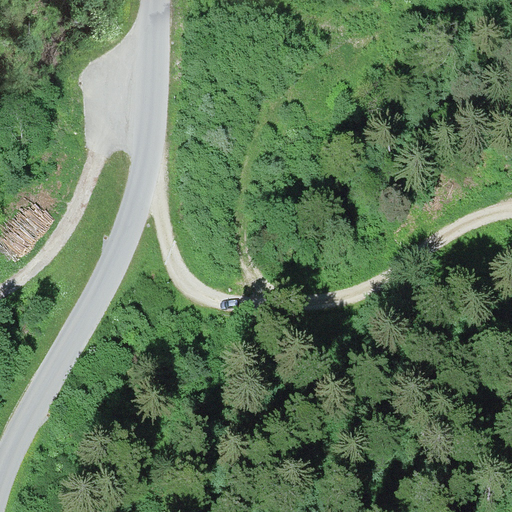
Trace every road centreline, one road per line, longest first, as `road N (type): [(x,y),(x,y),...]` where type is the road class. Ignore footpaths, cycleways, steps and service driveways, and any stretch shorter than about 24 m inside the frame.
road 1 (tertiary): [(0,478),(126,235),(143,162),(154,0)]
road 2 (track): [(143,162),(173,264),(203,296),(224,303),(355,294),(444,236),(511,210)]
road 3 (track): [(150,98),(110,135),(67,224),(34,268),(0,296)]
road 4 (track): [(275,305),(244,253),(242,191),(262,131),(291,92)]
